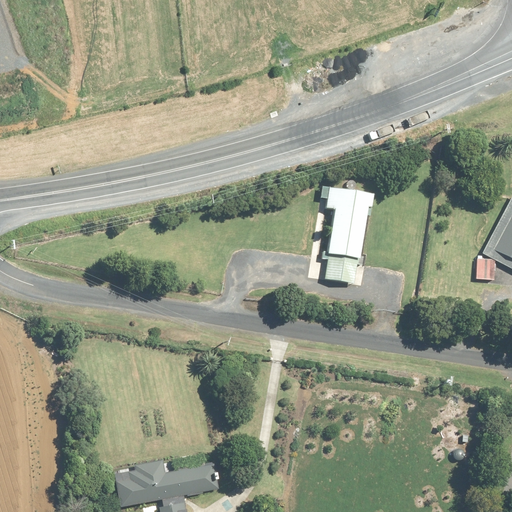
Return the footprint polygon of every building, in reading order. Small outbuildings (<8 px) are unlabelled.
[(345,190),(347,191),(348,191),(350,191),(351,191),(353,190),(353,188),(354,187),(354,185),(353,184),(352,182),(350,182),(348,181),(347,182),(345,183),(344,184),(344,185),(344,187),(344,189),(345,190)] [(370,196),(318,188),(317,200),(322,201),(321,211),(328,213),(321,261),(325,261),(322,282),(350,286),(354,266),(360,267),(362,257),(354,256),(361,217),(367,218),(370,196)] [(511,196),(509,195),(477,253),(511,272),(511,196)] [(492,262),(473,261),(472,282),(491,282),(492,262)] [(111,483),(116,509),(158,501),(159,509),(153,510),(153,511),(181,511),(179,499),(218,492),(213,464),(163,473),(161,462),(130,468),(130,470),(124,471),(126,481),(111,483)]
